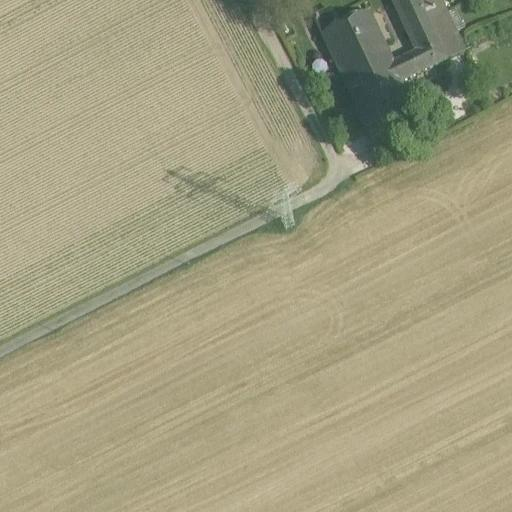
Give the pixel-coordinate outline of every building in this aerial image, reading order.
[(439,0),(399,0),(397,1),(421,51),(429,70),(440,65),(448,61),(435,34),(452,26),(439,0)] [(331,9),(313,18),(322,36),(340,28),(331,9)] [(340,28),(322,36),(346,85),(364,76),(368,83),(376,79),(379,85),(401,74),(393,59),(371,13),(340,28)] [(452,26),(435,34),(448,61),(465,53),(452,26)] [(401,74),(379,85),(376,79),(368,83),(364,76),(346,85),(366,127),(414,105),(408,92),(403,82),(429,70),(421,51),(407,58),(404,53),(393,59),(401,74)] [(429,70),(403,82),(408,92),(445,75),(440,65),(429,70)]
